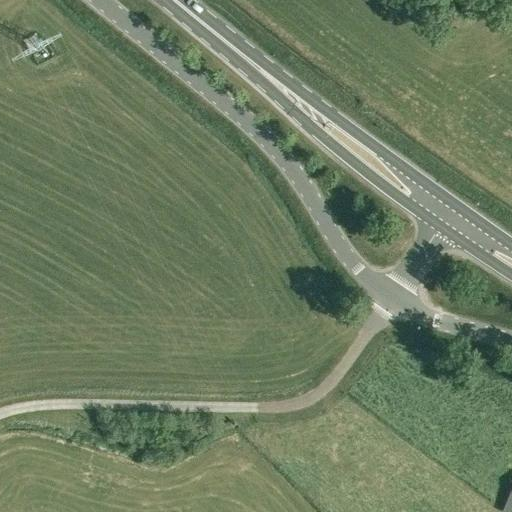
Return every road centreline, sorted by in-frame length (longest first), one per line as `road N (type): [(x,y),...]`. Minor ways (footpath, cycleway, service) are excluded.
road 1 (unclassified): [(390,298),(351,265),(274,148),(97,0)]
road 2 (primary): [(447,217),(174,0)]
road 3 (unclassified): [(511,342),(452,327),(390,298)]
